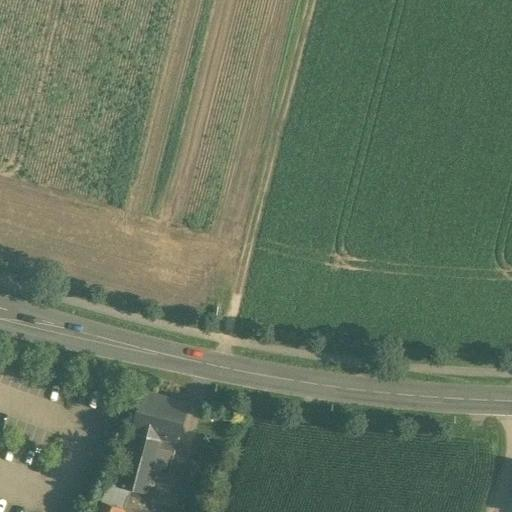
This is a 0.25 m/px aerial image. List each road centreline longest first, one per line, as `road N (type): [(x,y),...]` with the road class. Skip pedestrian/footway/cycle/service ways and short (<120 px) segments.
road 1 (secondary): [(0,312),(266,376),(511,402)]
road 2 (track): [(220,367),(313,0)]
